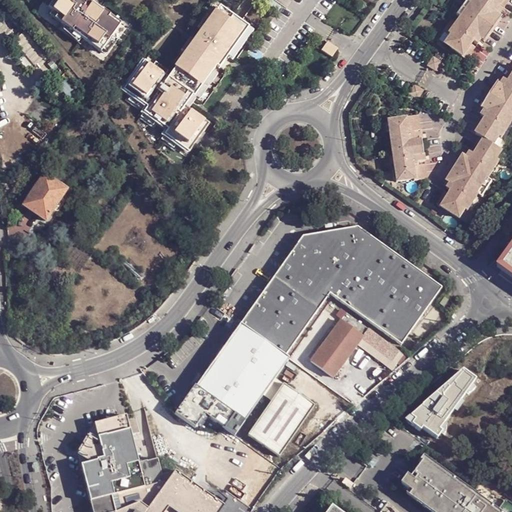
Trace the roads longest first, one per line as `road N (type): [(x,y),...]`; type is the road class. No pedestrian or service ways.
road 1 (residential): [(274,511),(327,451),(472,323)]
road 2 (residential): [(79,370),(155,335),(245,220)]
road 3 (residential): [(366,198),(470,273)]
